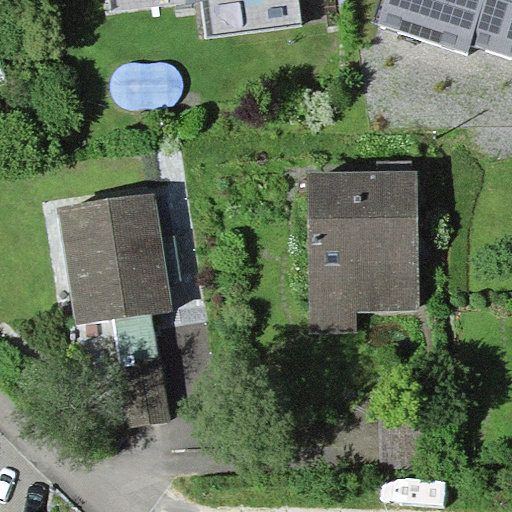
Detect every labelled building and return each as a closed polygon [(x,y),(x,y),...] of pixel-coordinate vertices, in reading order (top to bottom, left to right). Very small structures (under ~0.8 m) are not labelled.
[(178,0),(181,15),(273,0),(178,0)] [(511,0),(381,0),(375,22),(511,67),(511,0)] [(192,180),(164,183),(169,228),(197,226),(192,180)] [(408,181),(301,183),(305,340),(355,339),(355,318),(411,317),(408,181)] [(155,188),(55,201),(70,314),(170,301),(155,188)] [(160,353),(118,359),(127,426),(169,420),(160,353)] [(437,411),(378,413),(380,470),(439,468),(437,411)]
